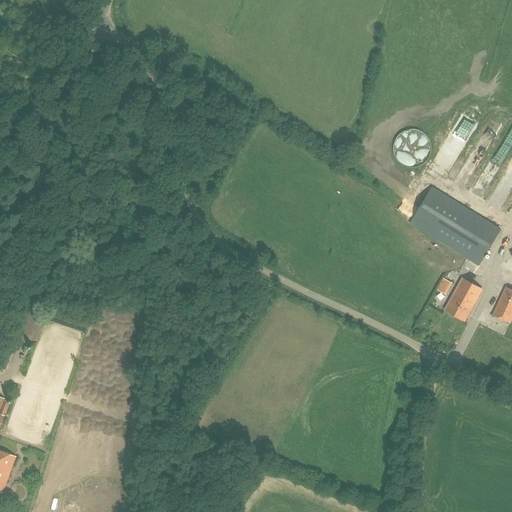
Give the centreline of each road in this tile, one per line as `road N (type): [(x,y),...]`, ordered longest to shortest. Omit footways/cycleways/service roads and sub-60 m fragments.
road 1 (unclassified): [(511,393),(205,234),(147,75),(98,22)]
road 2 (unclassified): [(0,273),(98,22)]
road 3 (track): [(396,511),(397,464),(430,353)]
